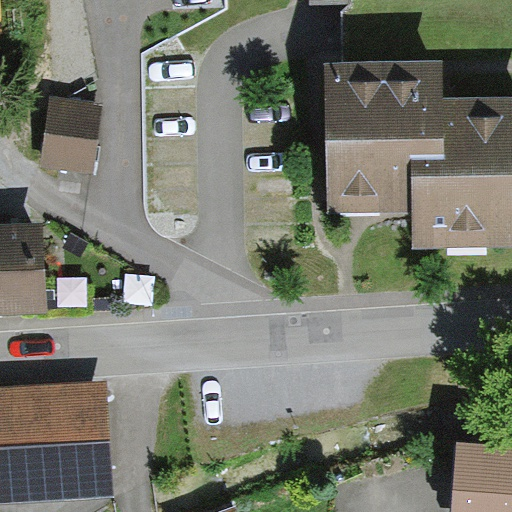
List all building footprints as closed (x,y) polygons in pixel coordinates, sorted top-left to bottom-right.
[(102,35),(100,0),(56,0),(58,37),(102,35)] [(443,62),(325,64),(328,218),(414,217),(414,249),(511,247),(511,95),(444,97),(443,62)] [(103,103),(50,97),(42,169),(95,175),(103,103)] [(0,310),(54,310),(53,227),(0,227),(0,310)] [(109,375),(0,380),(0,495),(115,489),(111,422),(109,375)] [(511,511),(511,426),(455,422),(448,511),(511,511)]
